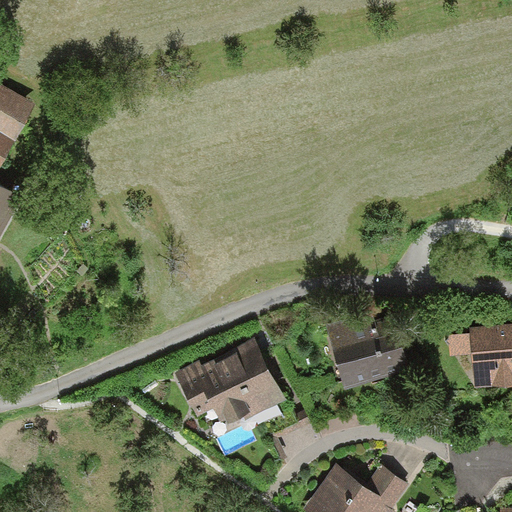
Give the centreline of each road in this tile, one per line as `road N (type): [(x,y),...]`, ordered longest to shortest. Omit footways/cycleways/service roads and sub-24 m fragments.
road 1 (residential): [(0,401),(26,397),(254,298),(329,279),(511,285)]
road 2 (residential): [(511,467),(475,466),(376,431),(340,438),(292,466),(262,500)]
road 3 (track): [(511,229),(470,223),(436,232),(418,251),(410,278)]
